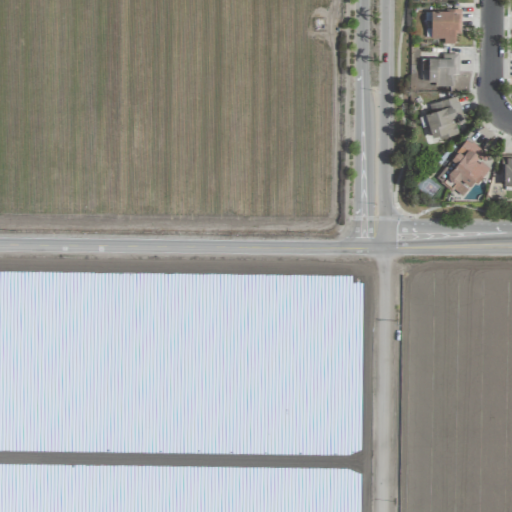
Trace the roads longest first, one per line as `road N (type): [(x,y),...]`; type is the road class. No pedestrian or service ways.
road 1 (tertiary): [(383,244),(0,242)]
road 2 (tertiary): [(383,244),(385,511)]
road 3 (tertiary): [(357,0),(355,245)]
road 4 (tertiary): [(383,244),(385,0)]
road 5 (tertiary): [(511,242),(383,244)]
